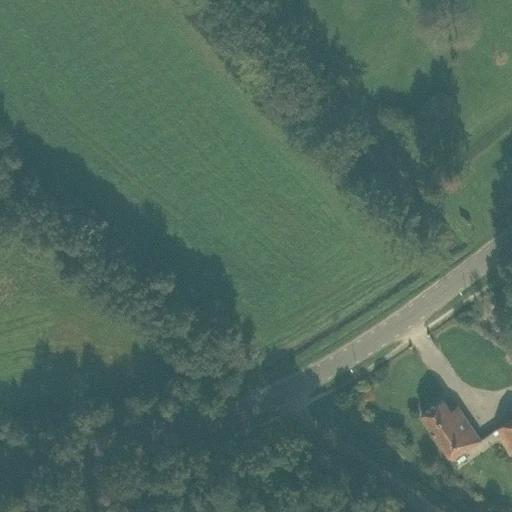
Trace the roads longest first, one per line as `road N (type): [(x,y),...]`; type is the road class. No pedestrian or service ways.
road 1 (secondary): [(0,467),(139,444),(287,392),(382,336),(511,240)]
road 2 (track): [(441,511),(301,405)]
